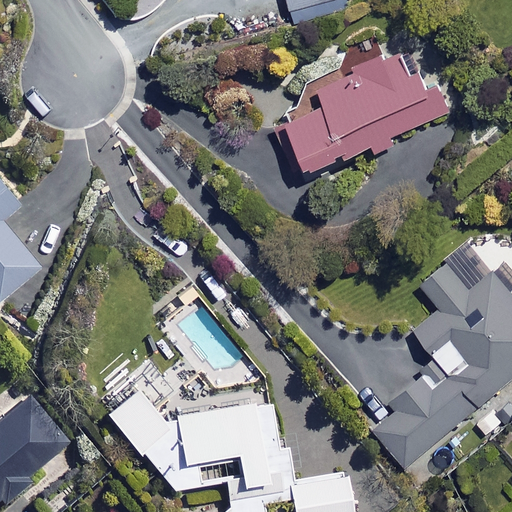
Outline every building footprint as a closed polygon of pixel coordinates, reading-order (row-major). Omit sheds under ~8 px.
[(394,144),(390,136),(402,131),(406,139),(452,118),(436,82),(422,88),(402,45),(315,83),(323,100),(274,123),(295,170),(343,149),(346,156),(371,145),(375,152),(394,144)] [(0,296),(38,264),(0,218),(0,216),(19,200),(0,177),(0,296)] [(435,375),(428,367),(390,399),(397,408),(374,427),(405,464),(511,372),(511,290),(493,269),(470,289),(446,262),(421,283),(440,306),(414,328),(446,366),(435,375)] [(163,421),(134,385),(103,411),(133,448),(136,445),(169,486),(221,478),(225,503),(213,511),(348,511),(342,469),(289,477),(284,442),(275,443),(268,397),(175,412),(163,421)] [(0,500),(30,477),(28,474),(67,443),(29,394),(0,416),(0,500)]
